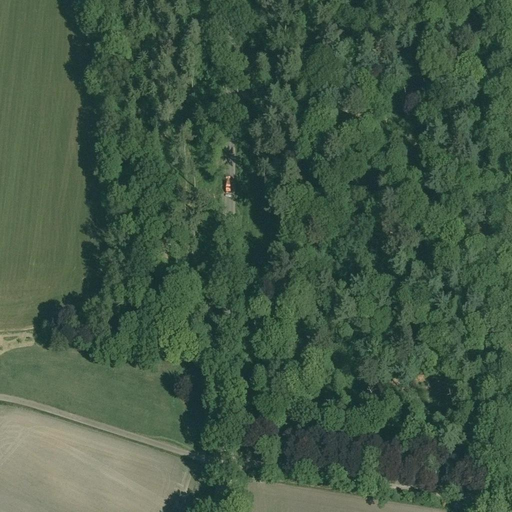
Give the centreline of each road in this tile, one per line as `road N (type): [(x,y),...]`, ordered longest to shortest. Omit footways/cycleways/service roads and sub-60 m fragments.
road 1 (tertiary): [(223,511),(230,464),(231,0)]
road 2 (track): [(511,507),(230,464)]
